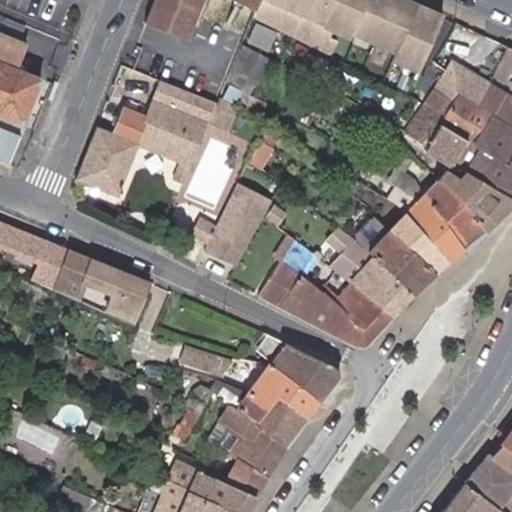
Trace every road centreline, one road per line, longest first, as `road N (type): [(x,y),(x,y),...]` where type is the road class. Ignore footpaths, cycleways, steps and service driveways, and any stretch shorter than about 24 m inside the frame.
road 1 (residential): [(40,201),(371,368)]
road 2 (residential): [(40,201),(121,0)]
road 3 (secondary): [(511,348),(492,390),(398,511)]
road 4 (unknown): [(371,368),(511,232)]
road 5 (residential): [(371,368),(311,438),(265,511)]
